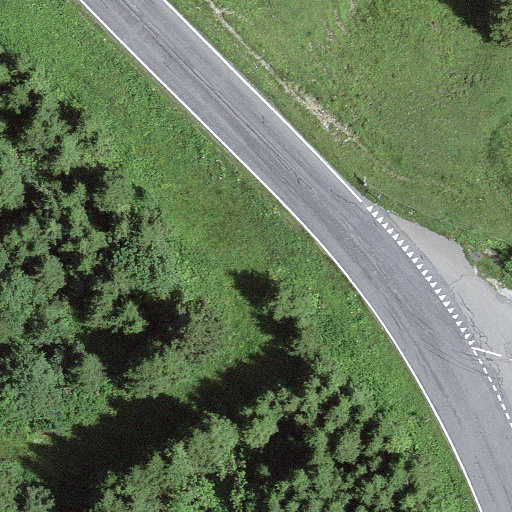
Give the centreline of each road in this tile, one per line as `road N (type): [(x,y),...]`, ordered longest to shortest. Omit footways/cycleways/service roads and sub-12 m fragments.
road 1 (secondary): [(126,0),(376,260),(417,316)]
road 2 (track): [(58,0),(341,288)]
road 3 (track): [(0,449),(48,456),(111,439),(341,288)]
road 4 (secondary): [(417,316),(511,504)]
